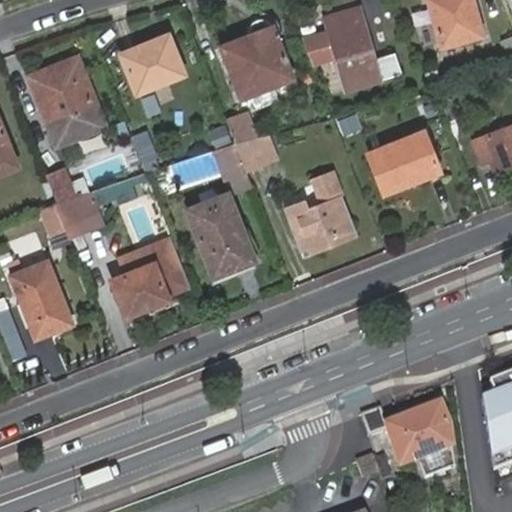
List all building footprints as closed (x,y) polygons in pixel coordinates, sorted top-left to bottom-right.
[(428,0),(440,46),(480,36),(470,0),(453,0),(452,1),(451,0),(428,0)] [(354,6),(321,17),(345,88),(398,70),(389,53),(371,59),(354,6)] [(222,52),(240,102),(293,83),(273,28),(266,25),(258,27),(255,29),(253,33),(254,41),(222,52)] [(122,55),(135,92),(182,76),(168,38),(122,55)] [(56,150),(107,130),(78,57),(27,78),(56,150)] [(226,122),(235,145),(254,139),(245,115),(226,122)] [(214,147),(230,141),(223,124),(207,130),(214,147)] [(0,125),(0,176),(18,169),(0,125)] [(511,127),(473,143),(480,161),(491,156),(497,173),(511,166),(511,127)] [(254,139),(235,145),(246,171),(274,160),(265,136),(254,139)] [(372,156),(381,180),(399,174),(403,187),(434,176),(421,138),(372,156)] [(246,171),(235,145),(214,152),(231,195),(252,187),(246,171)] [(58,208),(75,202),(65,174),(47,182),(58,208)] [(283,211),(300,253),(308,249),(310,255),(358,235),(336,174),(314,182),(322,205),(308,210),(305,202),(283,211)] [(399,174),(381,180),(386,193),(403,187),(399,174)] [(187,211),(211,277),(252,262),(226,196),(187,211)] [(58,208),(56,209),(68,241),(101,228),(89,197),(75,202),(58,208)] [(113,282),(123,309),(131,306),(134,315),(151,309),(153,314),(171,307),(167,296),(189,288),(171,240),(148,249),(155,266),(126,277),(113,282)] [(148,249),(119,259),(126,277),(155,266),(148,249)] [(14,282),(39,344),(75,330),(50,267),(14,282)] [(131,306),(123,309),(126,318),(134,315),(131,306)] [(511,374),(481,387),(493,474),(511,465),(511,374)] [(420,461),(426,479),(454,468),(449,429),(441,404),(438,405),(437,400),(413,409),(415,414),(387,425),(388,428),(390,433),(402,467),(420,461)] [(369,435),(388,428),(387,425),(381,409),(362,416),(369,435)] [(371,453),(355,460),(361,475),(377,468),(371,453)]
